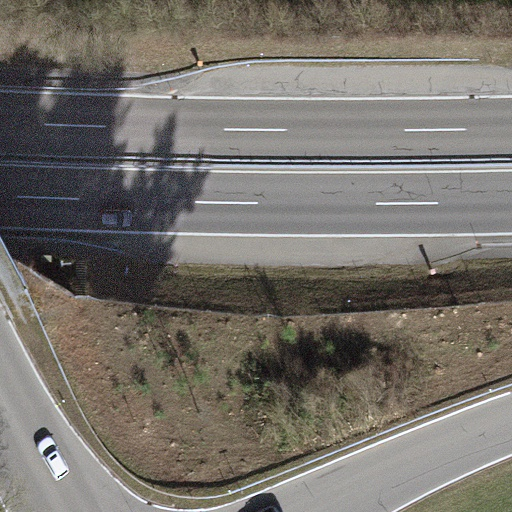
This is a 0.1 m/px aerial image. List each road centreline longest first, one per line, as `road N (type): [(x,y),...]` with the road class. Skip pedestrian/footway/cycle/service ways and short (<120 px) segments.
road 1 (trunk): [(0,196),(511,201)]
road 2 (trunk): [(511,129),(0,124)]
road 3 (unclassified): [(321,511),(511,426)]
road 4 (tertiary): [(0,395),(61,511)]
